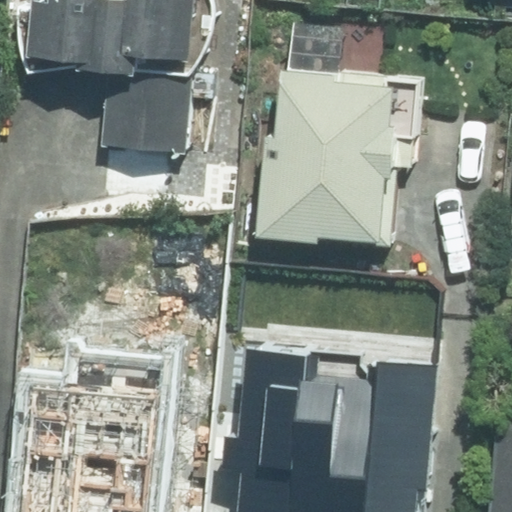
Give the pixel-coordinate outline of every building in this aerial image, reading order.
[(205,58),(210,0),(37,0),(33,54),(45,54),(94,59),(94,65),(117,68),(110,139),(194,148),(199,97),(219,98),(220,76),(201,74),(153,69),(154,53),(205,58)] [(395,245),(402,176),(409,177),(409,167),(418,169),(426,80),(297,68),(291,137),(282,136),(273,233),(395,245)] [(54,511),(175,511),(183,441),(166,439),(181,283),(127,277),(125,305),(105,303),(101,349),(83,347),(80,390),(66,390),(61,443),(46,441),(41,487),(57,488),(54,511)] [(224,511),(439,511),(452,363),(387,357),(385,378),(334,373),(336,354),(239,344),(224,511)] [(511,511),(511,403),(505,403),(496,511),(511,511)]
